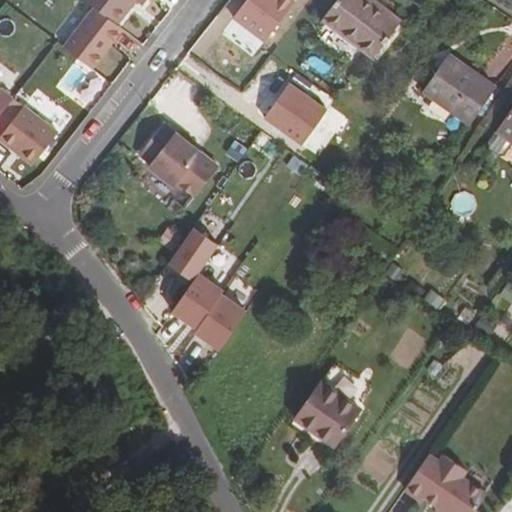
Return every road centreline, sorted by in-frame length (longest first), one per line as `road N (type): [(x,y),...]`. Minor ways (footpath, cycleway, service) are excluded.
road 1 (residential): [(226,511),(122,308),(28,214)]
road 2 (residential): [(28,214),(198,0)]
